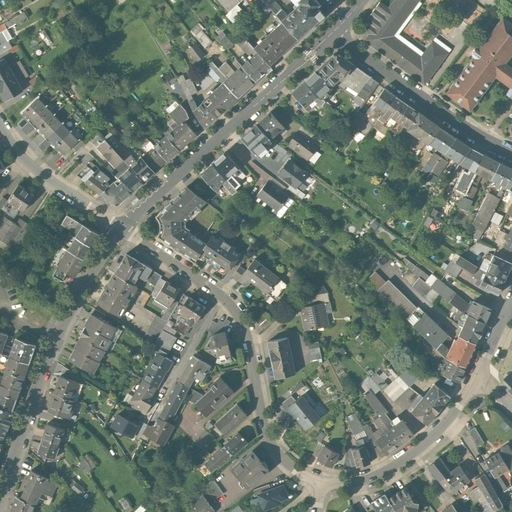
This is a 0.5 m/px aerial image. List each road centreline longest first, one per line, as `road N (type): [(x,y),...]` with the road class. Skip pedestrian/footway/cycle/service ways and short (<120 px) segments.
road 1 (residential): [(121,229),(237,313),(270,443),(300,473),(323,482)]
road 2 (tertiary): [(0,509),(57,343),(121,229)]
road 3 (tertiary): [(121,229),(333,33)]
road 4 (residential): [(333,33),(451,121),(511,154)]
road 5 (residential): [(323,482),(401,461),(435,435),(476,377)]
road 6 (residential): [(0,125),(22,157),(121,229)]
